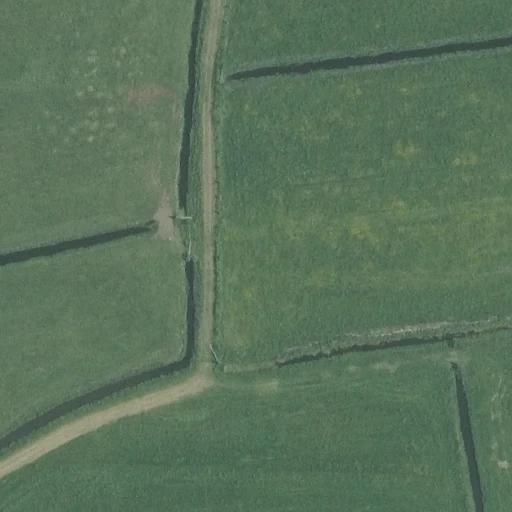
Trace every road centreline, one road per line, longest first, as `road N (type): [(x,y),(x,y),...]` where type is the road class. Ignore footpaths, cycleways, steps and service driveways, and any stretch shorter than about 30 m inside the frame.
road 1 (track): [(204,386),(210,75),(220,0)]
road 2 (track): [(204,386),(368,376),(470,355)]
road 3 (track): [(0,469),(76,429),(204,386)]
